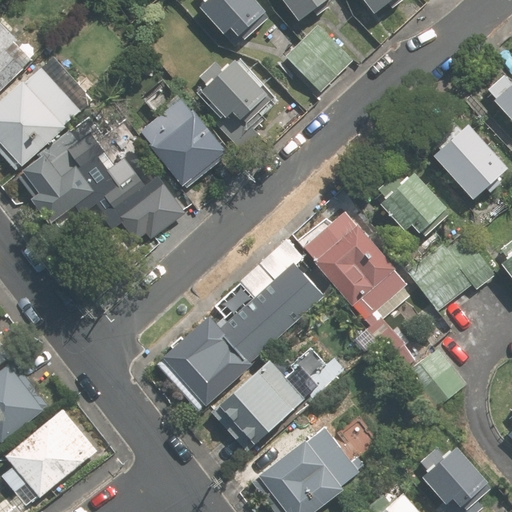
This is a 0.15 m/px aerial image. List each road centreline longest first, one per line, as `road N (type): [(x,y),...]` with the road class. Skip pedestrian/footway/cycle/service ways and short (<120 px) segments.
road 1 (residential): [(89,358),(406,67),(499,0)]
road 2 (residential): [(89,358),(0,243)]
road 3 (residential): [(172,471),(89,358)]
